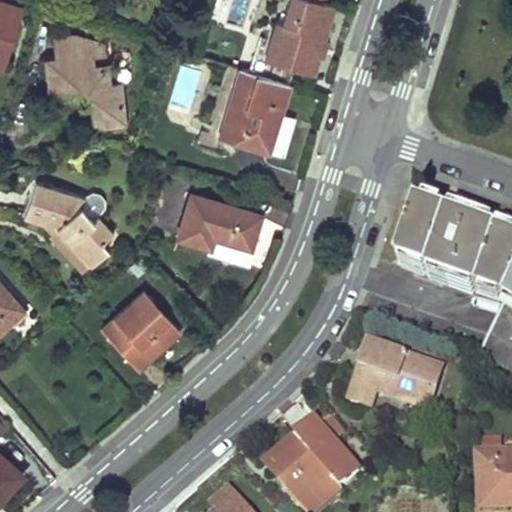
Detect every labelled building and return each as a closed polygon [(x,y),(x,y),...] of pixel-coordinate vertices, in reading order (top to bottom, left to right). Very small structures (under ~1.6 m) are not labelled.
[(252,54),(247,70),(286,81),(290,67),(309,72),(315,54),(309,52),(314,38),(320,40),(331,4),(317,0),(287,0),(280,22),(274,20),(268,38),(263,57),(252,54)] [(0,1),(0,13),(14,18),(17,7),(0,1)] [(0,63),(14,18),(0,13),(0,63)] [(258,36),(252,54),(263,57),(268,38),(258,36)] [(50,59),(42,60),(46,91),(76,88),(85,98),(88,121),(100,125),(120,124),(116,83),(105,84),(103,65),(83,66),(84,56),(102,55),(102,47),(69,38),(47,39),(50,59)] [(224,137),(264,150),(276,112),(286,81),(247,70),(238,67),(221,117),(230,119),(224,137)] [(264,150),(278,155),(283,142),(291,117),(276,112),(264,150)] [(221,117),(216,134),(224,137),(230,119),(221,117)] [(190,126),(185,140),(206,147),(210,133),(190,126)] [(81,196),(33,179),(26,202),(21,216),(40,223),(54,226),(88,264),(106,249),(100,240),(111,230),(97,214),(90,219),(78,203),(81,196)] [(257,214),(189,192),(175,234),(207,244),(210,234),(246,246),(249,238),(257,214)] [(78,203),(90,219),(97,214),(81,196),(78,203)] [(511,237),(475,225),(416,205),(396,264),(425,273),(424,276),(502,301),(511,280),(511,237)] [(40,223),(81,271),(88,264),(54,226),(40,223)] [(511,280),(502,301),(511,306),(511,280)] [(0,329),(23,308),(0,282),(0,329)] [(177,329),(142,289),(99,328),(118,349),(129,340),(145,358),(160,345),(177,329)] [(129,340),(118,349),(135,367),(145,358),(129,340)] [(441,368),(368,347),(359,376),(351,403),(370,410),(375,394),(378,385),(406,394),(405,397),(429,405),(441,368)] [(406,394),(378,385),(375,394),(428,410),(429,405),(405,397),(406,394)] [(302,445),(270,472),(300,505),(330,479),(338,487),(357,470),(315,421),(295,438),(302,445)] [(281,449),(264,464),(270,472),(302,445),(295,438),(281,449)] [(499,454),(499,442),(481,443),(482,455),(499,454)] [(0,453),(0,494),(6,487),(20,472),(0,453)] [(511,499),(511,453),(499,454),(482,455),(477,456),(478,501),(511,499)] [(330,479),(300,505),(305,511),(315,511),(340,490),(338,487),(330,479)] [(247,511),(228,490),(212,505),(217,511),(247,511)] [(511,499),(478,501),(479,511),(511,510),(511,499)]
